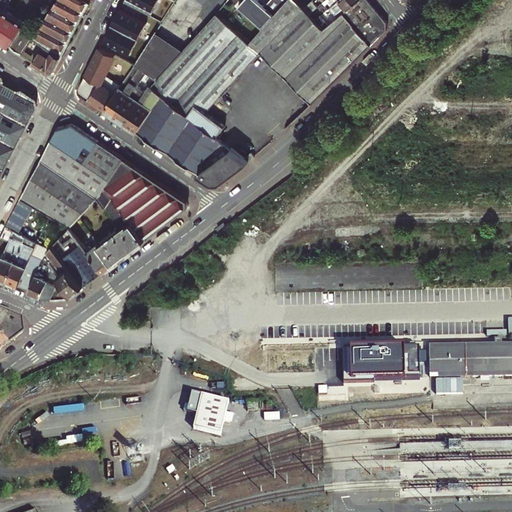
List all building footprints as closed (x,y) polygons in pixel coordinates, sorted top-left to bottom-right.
[(8,0),(0,0),(0,13),(7,3),(8,0)] [(91,1),(88,0),(57,0),(35,35),(44,42),(63,55),(91,1)] [(166,0),(136,0),(159,13),(166,0)] [(323,30),(315,20),(310,14),(304,7),(299,1),(298,0),(289,0),(286,4),(275,16),(261,34),(251,45),(216,14),(184,50),(156,81),(151,86),(164,97),(185,114),(217,138),(224,128),(205,114),(261,55),(312,105),(371,46),(343,13),(337,18),(323,30)] [(275,16),(270,12),(268,15),(264,12),(249,0),(245,0),(236,12),(261,34),(275,16)] [(281,0),(273,0),(264,12),(268,15),(270,12),(275,16),(286,4),(281,0)] [(317,7),(312,0),(304,7),(310,14),(317,7)] [(337,0),(328,8),(337,18),(343,13),(357,0),(337,0)] [(387,23),(368,0),(357,0),(343,13),(371,46),(387,29),(387,23)] [(7,3),(0,13),(0,38),(23,54),(35,35),(22,27),(25,22),(9,11),(12,6),(7,3)] [(101,38),(134,53),(149,19),(116,4),(101,38)] [(147,75),(156,81),(184,50),(153,33),(134,64),(138,67),(137,70),(147,75)] [(54,72),(63,55),(44,42),(32,60),(51,73),(54,72)] [(105,110),(115,93),(100,82),(117,55),(101,46),(78,88),(79,92),(105,110)] [(105,110),(140,133),(164,97),(151,86),(150,88),(145,96),(137,91),(147,75),(137,70),(124,91),(119,88),(115,93),(105,110)] [(0,174),(36,107),(35,99),(19,88),(16,89),(2,82),(3,77),(0,74),(0,174)] [(221,183),(249,161),(217,138),(185,114),(164,97),(140,133),(172,155),(213,183),(221,183)] [(58,128),(42,159),(99,196),(125,159),(73,124),(58,128)] [(246,157),(249,161),(255,157),(252,152),(246,157)] [(42,159),(22,199),(72,225),(79,218),(99,196),(42,159)] [(125,159),(99,196),(106,207),(113,197),(133,222),(146,240),(187,209),(187,201),(125,159)] [(104,242),(100,245),(114,264),(146,240),(133,222),(113,197),(106,207),(123,229),(119,232),(116,229),(103,239),(104,242)] [(21,223),(12,218),(7,226),(15,231),(17,231),(21,223)] [(244,227),(239,219),(229,226),(235,234),(244,227)] [(0,279),(8,283),(27,237),(17,231),(15,231),(0,266),(0,279)] [(60,239),(54,246),(84,287),(104,272),(89,252),(76,235),(64,244),(60,239)] [(18,287),(37,243),(27,237),(8,283),(18,287)] [(18,287),(30,292),(45,256),(52,249),(37,243),(18,287)] [(114,264),(100,245),(99,244),(89,252),(104,272),(114,264)] [(84,287),(54,246),(52,249),(45,256),(75,294),(84,287)] [(75,294),(45,256),(30,292),(46,299),(70,298),(75,294)] [(0,311),(0,341),(7,346),(22,335),(19,320),(0,311)] [(432,376),(511,375),(511,344),(431,345),(432,376)] [(189,413),(199,415),(203,396),(193,394),(189,413)] [(229,402),(203,396),(199,415),(195,430),(221,436),(225,420),(227,413),(229,402)]
